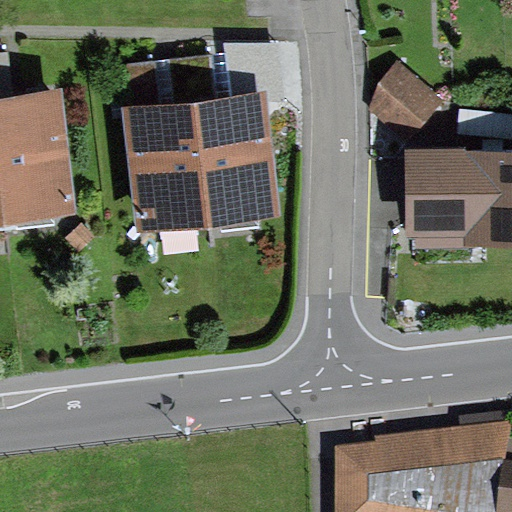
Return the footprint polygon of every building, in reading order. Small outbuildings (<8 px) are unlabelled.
[(403,73),(374,106),(408,135),(437,101),(403,73)] [(64,201),(51,92),(0,98),(0,182),(3,208),(64,201)] [(268,203),(256,95),(195,102),(207,210),(268,203)] [(133,109),(146,217),(207,210),(195,102),(133,109)] [(471,219),(471,231),(511,230),(511,150),(416,152),(417,220),(471,219)] [(511,511),(511,464),(503,464),(506,439),(345,458),(344,511),(511,511)]
